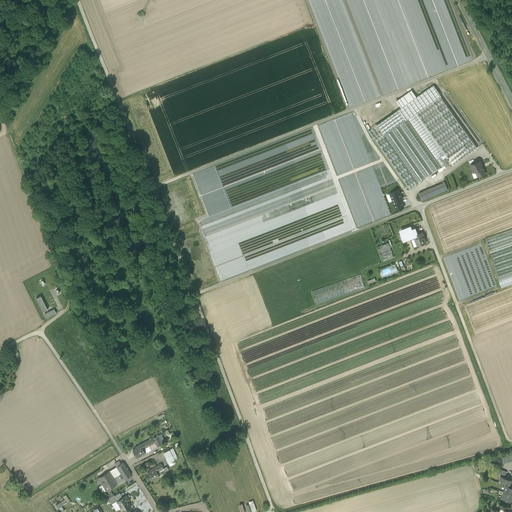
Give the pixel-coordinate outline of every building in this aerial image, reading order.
[(433,85),(376,123),(384,135),(407,119),(408,119),(416,113),(424,107),(425,107),(433,102),(433,101),(441,96),(433,85)] [(477,147),(441,96),(433,101),(470,153),(477,147)] [(469,153),(433,102),(425,107),(462,159),(469,153)] [(461,159),(424,107),(416,113),(453,165),(461,159)] [(444,154),(416,113),(408,119),(437,160),(437,159),(444,154)] [(407,119),(384,135),(418,183),(442,168),(407,119)] [(418,183),(376,123),(368,129),(410,189),(418,183)] [(242,170),(197,179),(210,245),(237,240),(242,247),(217,252),(215,256),(211,251),(214,264),(218,263),(225,258),(224,254),(231,257),(274,226),(276,239),(291,236),(339,202),(323,205),(324,207),(267,218),(262,211),(260,215),(259,209),(318,197),(331,187),(323,144),(270,154),(276,157),(276,158),(258,172),(240,175),(242,170)] [(444,154),(437,159),(442,167),(449,162),(444,154)] [(480,161),(471,165),(474,173),(476,172),(478,176),(485,174),(480,161)] [(445,182),(433,187),(436,194),(448,189),(445,182)] [(433,187),(427,189),(430,196),(436,194),(433,187)] [(391,193),(397,211),(407,208),(401,189),(391,193)] [(427,189),(419,193),(422,200),(430,196),(427,189)] [(343,226),(349,224),(343,208),(338,210),(341,218),(342,222),(343,226)] [(411,224),(399,229),(404,239),(414,236),(414,235),(418,234),(415,227),(412,227),(411,224)] [(511,229),(486,238),(499,277),(511,272),(511,229)] [(418,234),(414,235),(414,236),(418,245),(426,242),(422,232),(418,234)] [(388,239),(375,244),(382,262),(394,257),(388,239)] [(380,270),(383,277),(398,271),(396,264),(380,270)] [(511,272),(499,277),(502,288),(511,284),(511,272)] [(361,274),(312,291),(317,304),(366,287),(361,274)] [(47,310),(40,296),(36,298),(43,312),(47,310)] [(54,309),(44,314),(46,318),(56,313),(54,309)] [(161,443),(157,436),(152,438),(155,443),(157,447),(162,444),(161,443)] [(155,443),(152,438),(143,442),(146,447),(155,443)] [(143,442),(136,446),(137,448),(132,450),(136,458),(145,453),(142,449),(146,447),(143,442)] [(157,447),(155,443),(146,447),(142,449),(145,453),(157,447)] [(178,459),(173,448),(169,450),(174,461),(178,459)] [(174,461),(169,450),(163,453),(169,464),(174,461)] [(121,464),(116,467),(121,474),(124,479),(131,475),(123,463),(121,464)] [(157,466),(151,469),(152,471),(147,473),(151,481),(165,473),(163,469),(160,464),(157,465),(157,466)] [(121,474),(116,467),(109,471),(113,478),(121,474)] [(121,474),(113,478),(109,471),(98,478),(106,491),(124,479),(121,474)] [(511,480),(501,476),(498,482),(506,485),(509,487),(511,480)] [(511,494),(504,491),(501,497),(511,502),(511,501),(511,494)] [(108,498),(108,499),(111,504),(117,500),(114,495),(113,495),(108,498)] [(126,496),(117,502),(119,505),(117,506),(119,509),(120,508),(123,511),(130,507),(127,501),(129,500),(126,496)] [(65,499),(56,505),(58,508),(67,502),(65,499)] [(255,511),(252,502),(249,503),(249,505),(246,506),(247,511),(250,511),(251,511),(255,511)]
